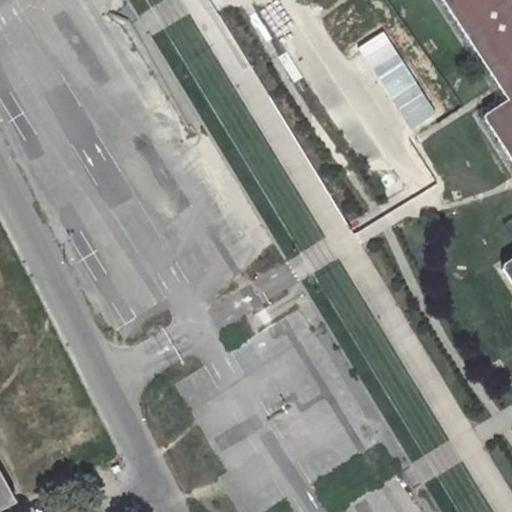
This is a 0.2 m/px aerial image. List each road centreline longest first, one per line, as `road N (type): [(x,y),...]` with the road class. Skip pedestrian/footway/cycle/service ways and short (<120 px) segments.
road 1 (residential): [(68,0),(301,387)]
road 2 (unknown): [(385,224),(424,188),(304,0)]
road 3 (unknown): [(245,0),(385,224)]
road 4 (residential): [(84,511),(301,387)]
road 5 (residential): [(301,387),(379,511)]
